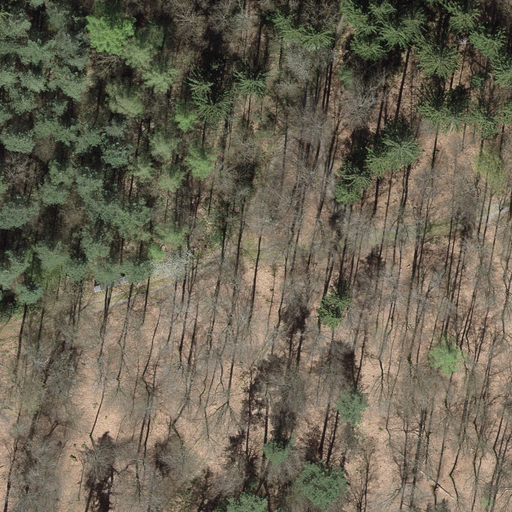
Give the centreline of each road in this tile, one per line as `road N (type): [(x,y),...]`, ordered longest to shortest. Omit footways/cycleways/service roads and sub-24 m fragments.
road 1 (track): [(0,336),(232,254),(433,231),(511,207)]
road 2 (track): [(232,254),(305,115),(345,0)]
road 3 (track): [(305,115),(356,242)]
